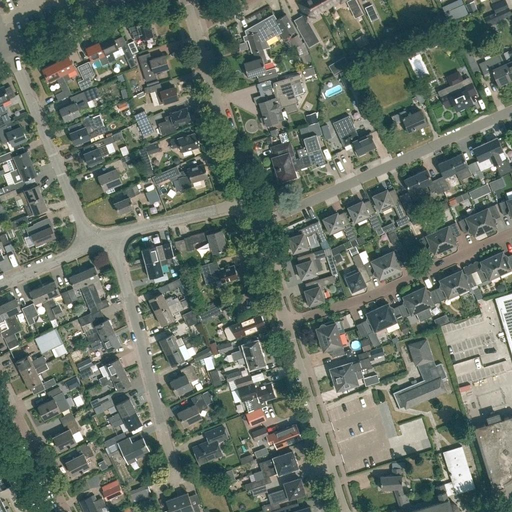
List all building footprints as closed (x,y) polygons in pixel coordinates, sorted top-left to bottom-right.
[(312,15),(320,11),(313,0),(306,0),(306,1),(301,4),(304,8),(303,9),(305,12),(301,14),(306,22),(314,18),(312,15)] [(313,0),(320,11),(331,4),(328,0),(313,0)] [(355,19),(359,16),(363,15),(355,0),(349,0),(346,2),(355,19)] [(464,8),(460,0),(456,0),(447,4),(451,13),(456,11),(459,18),(468,15),(465,8),(464,8)] [(493,6),(496,13),(508,7),(505,1),(493,6)] [(378,18),(372,5),(365,8),(371,22),(378,18)] [(511,13),(510,13),(508,7),(496,13),(499,19),(511,13)] [(286,15),(276,20),(273,15),(245,31),(252,53),(253,52),(256,60),(244,64),(248,76),(249,76),(255,74),(256,73),(258,81),(278,75),(275,67),(266,70),(264,63),(266,62),(262,49),(263,49),(261,43),(279,33),(283,39),(296,32),(286,15)] [(152,37),(150,31),(151,31),(148,21),(128,28),(131,36),(132,36),(134,41),(140,39),(141,41),(152,37)] [(309,23),(299,29),(309,48),(320,42),(309,23)] [(108,63),(109,63),(115,60),(112,52),(118,49),(112,36),(99,42),(108,63)] [(386,50),(394,47),(391,38),(382,42),(386,50)] [(413,40),(400,46),(404,55),(417,48),(413,40)] [(102,66),(108,63),(99,42),(86,48),(92,61),(98,58),(102,66)] [(132,54),(138,52),(133,42),(128,44),(132,54)] [(127,60),(133,58),(127,45),(121,47),(127,60)] [(508,51),(499,55),(504,65),(510,79),(511,78),(511,50),(508,52),(508,51)] [(466,61),(472,59),(468,52),(463,54),(466,61)] [(164,55),(151,59),(149,53),(138,56),(146,81),(156,78),(154,73),(162,70),(162,71),(168,70),(167,68),(168,68),(164,55)] [(510,79),(504,65),(499,55),(480,64),(482,70),(485,75),(493,72),(499,84),(510,79)] [(64,82),(65,82),(70,79),(67,73),(74,69),(67,56),(55,63),(64,82)] [(89,78),(94,75),(92,70),(92,69),(89,62),(82,65),(89,78)] [(71,94),(65,82),(64,82),(55,63),(42,69),(48,82),(56,78),(62,91),(55,95),(58,101),(71,94)] [(93,85),(89,78),(82,65),(77,67),(87,88),(93,85)] [(299,75),(290,77),(274,82),(272,83),(273,94),(274,94),(275,98),(266,100),(264,94),(253,97),(255,105),(260,103),(264,116),(260,118),(264,125),(278,121),(284,119),(281,112),(280,107),(284,106),(285,113),(297,109),(295,103),(297,102),(295,95),(300,94),(296,83),(301,81),(299,75)] [(463,107),(472,103),(469,96),(476,93),(469,78),(438,92),(445,107),(453,104),(456,110),(459,109),(459,110),(464,108),(463,107)] [(162,91),(160,83),(148,87),(150,92),(155,91),(159,105),(178,99),(174,87),(162,91)] [(0,113),(1,116),(5,125),(10,122),(1,103),(9,99),(3,86),(0,87),(0,113)] [(70,98),(73,104),(60,109),(65,121),(80,115),(78,110),(88,106),(86,101),(91,99),(91,98),(98,95),(95,87),(70,98)] [(364,120),(371,117),(366,105),(359,108),(364,120)] [(161,136),(175,132),(174,126),(190,121),(186,109),(170,114),(170,115),(164,117),(165,122),(157,124),(161,136)] [(426,123),(421,110),(408,116),(405,111),(392,117),(395,123),(404,120),(409,131),(426,123)] [(137,123),(148,118),(145,111),(134,116),(137,123)] [(70,133),(75,145),(99,135),(96,129),(103,126),(99,114),(81,122),(83,127),(70,133)] [(359,138),(349,115),(333,123),(344,146),(354,142),(357,150),(356,150),(358,155),(365,152),(365,151),(375,146),(369,133),(359,138)] [(148,118),(137,123),(143,137),(154,131),(148,118)] [(304,148),(306,147),(308,154),(300,156),(301,157),(295,159),(298,169),(314,164),(314,162),(317,162),(319,166),(325,164),(316,136),(322,134),(318,122),(307,126),(310,136),(301,139),(304,148)] [(0,127),(0,138),(2,144),(10,141),(12,146),(26,140),(20,127),(8,132),(6,125),(0,127)] [(246,132),(234,138),(240,149),(252,144),(246,132)] [(198,147),(194,133),(177,138),(178,140),(170,142),(171,149),(180,146),(182,152),(183,156),(191,154),(190,150),(198,147)] [(112,136),(103,139),(93,143),(96,149),(83,154),(88,166),(89,165),(90,167),(96,165),(95,163),(103,160),(102,156),(109,154),(105,145),(114,141),(112,136)] [(485,143),(493,162),(495,165),(501,162),(497,153),(503,151),(497,138),(485,143)] [(295,159),(289,142),(271,148),(274,158),(273,158),(277,173),(276,174),(279,183),(288,180),(287,178),(295,176),(294,171),(298,169),(295,159)] [(149,155),(160,151),(157,143),(146,146),(149,155)] [(486,165),(493,162),(485,143),(473,149),(479,161),(473,164),(476,172),(480,180),(484,178),(480,170),(479,167),(486,164),(486,165)] [(329,154),(334,152),(330,144),(325,146),(329,154)] [(13,170),(32,163),(27,151),(11,158),(9,152),(0,156),(0,163),(9,160),(13,170)] [(476,172),(473,164),(467,166),(461,154),(450,159),(455,172),(459,180),(471,175),(471,174),(476,172)] [(114,191),(112,186),(121,183),(118,174),(125,171),(120,159),(104,166),(107,173),(98,177),(103,190),(105,189),(106,193),(108,194),(114,191)] [(444,178),(444,177),(455,172),(450,159),(438,164),(443,177),(444,178)] [(37,175),(32,163),(13,170),(9,172),(3,174),(8,186),(2,189),(4,194),(15,189),(23,186),(22,183),(24,182),(24,180),(37,175)] [(181,171),(181,172),(183,176),(178,178),(181,190),(193,186),(192,182),(207,178),(203,164),(187,169),(188,169),(181,171)] [(155,185),(180,174),(177,166),(152,177),(155,185)] [(443,192),(438,180),(432,182),(426,169),(415,175),(421,188),(426,186),(427,185),(431,193),(435,191),(437,195),(443,192)] [(424,195),(421,188),(415,175),(404,180),(410,193),(416,190),(419,197),(424,195)] [(449,189),(444,177),(444,178),(443,177),(438,180),(443,192),(449,189)] [(498,188),(495,180),(489,182),(492,191),(498,188)] [(481,186),(485,194),(490,191),(486,184),(481,186)] [(42,197),(37,185),(24,191),(17,194),(15,189),(4,194),(0,195),(0,199),(1,202),(14,197),(15,200),(21,198),(24,204),(42,197)] [(118,214),(119,214),(119,215),(126,213),(125,211),(133,208),(129,198),(134,196),(131,187),(122,191),(125,199),(114,203),(118,214)] [(394,189),(388,192),(387,190),(373,196),(379,210),(381,209),(382,212),(393,206),(399,219),(395,221),(398,226),(408,221),(406,216),(394,189)] [(472,199),(478,197),(475,189),(469,192),(472,199)] [(415,215),(413,211),(415,210),(407,192),(399,196),(407,214),(409,218),(409,217),(410,218),(415,215)] [(42,197),(24,204),(29,216),(34,214),(47,209),(42,197)] [(511,215),(511,216),(511,198),(499,203),(503,216),(508,214),(509,215),(510,215),(511,215)] [(381,227),(369,201),(363,203),(362,201),(348,208),(354,221),(356,220),(357,223),(369,218),(374,230),(375,230),(378,235),(383,233),(380,227),(381,227)] [(446,203),(429,211),(433,218),(450,210),(446,203)] [(500,217),(495,205),(476,213),(484,231),(495,226),(493,223),(494,222),(495,221),(495,220),(495,219),(500,217)] [(415,215),(410,218),(413,225),(429,218),(426,210),(415,215)] [(356,239),(344,212),(338,215),(337,213),(323,219),(329,233),(331,232),(333,234),(344,229),(349,242),(351,246),(357,244),(355,239),(356,239)] [(473,236),(484,231),(476,213),(458,221),(463,233),(469,231),(469,232),(470,232),(471,232),(472,232),(473,236)] [(12,229),(29,222),(26,216),(10,223),(12,229)] [(55,237),(51,226),(48,218),(36,223),(36,224),(25,228),(29,236),(31,235),(35,245),(36,245),(36,246),(43,244),(43,242),(55,237)] [(323,233),(318,221),(298,230),(299,235),(288,238),(293,252),(307,248),(307,246),(309,245),(307,236),(316,232),(317,235),(323,233)] [(455,223),(437,231),(445,249),(455,244),(454,240),(455,240),(455,239),(455,238),(455,237),(460,235),(455,223)] [(387,235),(393,246),(399,243),(394,232),(393,229),(387,231),(388,234),(387,235)] [(226,249),(221,230),(209,234),(208,231),(206,232),(189,236),(190,237),(184,238),(184,239),(175,242),(174,242),(178,254),(187,251),(194,249),(193,244),(209,239),(213,253),(226,249)] [(432,250),(434,254),(445,249),(437,231),(418,239),(424,251),(429,249),(430,250),(431,250),(432,250)] [(176,256),(173,244),(167,246),(169,253),(158,255),(156,247),(142,250),(146,264),(176,256)] [(400,248),(382,256),(390,274),(401,269),(399,266),(399,265),(400,265),(400,264),(400,263),(400,262),(406,260),(400,248)] [(301,279),(315,275),(315,272),(317,272),(314,260),(327,256),(325,249),(297,257),(299,264),(297,264),(301,279)] [(503,255),(502,252),(491,257),(499,275),(511,268),(511,254),(507,257),(506,256),(505,255),(504,255),(503,255)] [(338,254),(334,256),(334,258),(335,261),(337,262),(341,261),(342,259),(340,255),(338,254)] [(369,276),(363,264),(359,254),(352,257),(357,269),(346,274),(347,277),(345,277),(352,291),(365,285),(364,283),(370,280),(369,276)] [(149,278),(163,274),(161,266),(174,262),(174,266),(180,264),(178,256),(176,256),(146,264),(149,278)] [(377,275),(379,279),(390,274),(382,256),(363,264),(369,276),(374,274),(375,275),(376,275),(377,275)] [(481,283),(499,275),(491,257),(480,262),(482,265),(481,266),(481,267),(481,268),(475,271),(481,283)] [(219,269),(216,261),(197,267),(199,273),(202,272),(206,285),(221,280),(222,283),(237,278),(237,277),(238,276),(236,272),(235,271),(234,266),(224,269),(224,267),(219,269)] [(100,309),(100,310),(109,306),(106,299),(101,301),(95,287),(101,285),(99,279),(94,267),(81,272),(97,311),(100,309)] [(450,275),(458,293),(477,285),(471,273),(466,275),(465,275),(465,274),(464,274),(463,274),(462,274),(461,270),(450,275)] [(90,313),(97,311),(81,272),(69,277),(74,289),(80,286),(91,313),(90,313)] [(309,305),(323,301),(323,299),(325,298),(322,286),(335,282),(333,275),(305,283),(307,290),(304,291),(309,305)] [(440,287),(434,289),(440,301),(458,293),(450,275),(439,280),(441,284),(440,284),(440,285),(440,286),(440,287)] [(179,279),(167,284),(170,290),(185,283),(182,277),(179,279)] [(41,286),(53,315),(55,318),(55,317),(59,315),(61,312),(59,308),(56,307),(52,298),(53,298),(52,296),(59,293),(54,281),(41,286)] [(48,317),(53,315),(41,286),(29,292),(34,304),(41,301),(42,303),(48,317)] [(426,290),(424,287),(413,292),(426,319),(432,316),(428,307),(440,301),(434,289),(429,292),(429,291),(428,291),(427,290),(426,290)] [(66,291),(71,302),(77,300),(73,289),(66,291)] [(66,304),(71,302),(66,291),(61,293),(66,304)] [(403,303),(403,304),(398,306),(403,318),(415,313),(419,322),(426,319),(413,292),(403,297),(404,300),(404,301),(403,301),(403,302),(403,303)] [(179,301),(177,297),(170,301),(171,304),(167,305),(162,293),(149,299),(155,312),(179,301)] [(511,293),(495,299),(511,355),(511,293)] [(480,296),(475,297),(478,316),(484,315),(480,296)] [(15,325),(17,331),(20,330),(13,314),(20,310),(14,299),(3,304),(13,326),(15,325)] [(161,325),(174,319),(171,313),(177,310),(176,307),(181,305),(179,301),(155,312),(161,325)] [(208,310),(218,306),(216,302),(207,307),(208,310)] [(32,318),(33,318),(38,315),(33,303),(27,306),(32,318)] [(377,308),(385,326),(403,318),(398,306),(393,308),(392,308),(391,307),(390,307),(389,307),(388,303),(377,308)] [(0,305),(0,319),(3,318),(4,320),(6,324),(8,328),(0,331),(6,343),(16,339),(13,333),(17,331),(15,325),(13,326),(3,304),(0,305)] [(218,306),(208,310),(209,310),(208,311),(207,312),(207,313),(198,317),(200,321),(211,316),(211,317),(222,311),(219,305),(218,306)] [(35,322),(33,318),(32,318),(27,306),(22,309),(29,325),(35,322)] [(361,323),(367,334),(385,326),(377,308),(366,313),(368,317),(367,317),(367,318),(366,319),(366,320),(367,320),(361,323)] [(100,309),(97,311),(90,313),(90,314),(78,318),(82,326),(91,322),(96,332),(86,337),(90,344),(114,332),(107,319),(104,321),(100,310),(100,309)] [(185,321),(196,315),(193,310),(190,312),(182,315),(185,321)] [(264,326),(260,314),(231,326),(235,338),(258,330),(257,329),(264,326)] [(196,315),(185,321),(188,327),(199,322),(196,315)] [(316,328),(319,340),(338,334),(334,320),(322,324),(321,324),(321,325),(320,325),(320,326),(320,327),(316,328)] [(361,337),(367,334),(361,323),(356,325),(361,337)] [(403,334),(409,332),(405,323),(399,326),(403,334)] [(67,352),(62,343),(60,339),(56,328),(36,338),(42,352),(51,348),(56,358),(67,352)] [(90,344),(93,351),(104,345),(107,351),(120,345),(114,332),(90,344)] [(172,334),(159,341),(165,353),(183,345),(181,340),(180,338),(175,341),(172,334)] [(344,353),(338,334),(319,340),(323,351),(327,350),(327,351),(328,351),(329,352),(330,352),(332,357),(344,353)] [(258,340),(242,345),(238,346),(240,351),(231,354),(234,362),(238,360),(246,358),(261,353),(258,340)] [(415,365),(417,365),(432,360),(426,340),(409,345),(415,365)] [(233,349),(230,342),(216,346),(215,342),(210,344),(210,346),(213,355),(219,353),(233,349)] [(183,345),(165,353),(171,366),(189,357),(186,349),(183,345)] [(382,347),(370,350),(373,358),(385,355),(382,347)] [(196,362),(209,355),(206,349),(193,355),(196,362)] [(261,353),(246,358),(238,360),(239,365),(246,363),(248,370),(249,369),(249,370),(265,365),(261,353)] [(21,375),(45,363),(46,363),(42,355),(30,361),(28,356),(15,362),(21,375)] [(346,374),(361,370),(367,368),(367,370),(372,368),(369,358),(331,370),(332,374),(332,379),(342,375),(342,377),(347,376),(346,374)] [(80,371),(92,365),(89,359),(77,366),(80,371)] [(99,379),(101,383),(124,372),(119,359),(106,365),(108,371),(105,373),(106,375),(99,379)] [(432,360),(417,365),(423,380),(417,383),(415,380),(410,382),(412,385),(393,393),(400,409),(405,407),(405,408),(446,391),(441,380),(447,377),(441,363),(435,366),(433,360),(432,360)] [(45,363),(21,375),(27,388),(40,381),(37,374),(48,369),(47,367),(50,366),(48,362),(46,363),(45,363)] [(212,362),(205,365),(207,371),(214,368),(212,362)] [(176,395),(192,387),(189,383),(197,379),(190,365),(180,370),(182,375),(170,382),(176,395)] [(90,368),(79,373),(82,379),(93,374),(90,368)] [(342,375),(332,379),(335,382),(337,390),(357,384),(356,380),(364,378),(361,370),(346,374),(347,376),(342,377),(342,375)] [(227,382),(234,380),(241,377),(239,371),(225,375),(227,382)] [(130,385),(124,372),(101,383),(102,386),(110,383),(111,386),(114,384),(117,391),(130,385)] [(365,386),(379,382),(377,374),(363,379),(365,386)] [(241,377),(234,380),(241,400),(244,399),(247,411),(253,409),(253,410),(266,405),(265,400),(275,397),(271,383),(260,386),(259,381),(253,383),(250,375),(241,377)] [(77,377),(66,383),(70,390),(81,385),(77,377)] [(45,390),(56,384),(53,378),(42,384),(45,390)] [(44,419),(60,411),(59,411),(68,407),(64,399),(58,387),(47,393),(50,400),(37,406),(44,419)] [(208,391),(200,394),(206,405),(213,402),(208,391)] [(101,405),(112,400),(109,394),(99,399),(99,398),(90,402),(93,408),(101,405)] [(198,412),(207,408),(206,405),(200,394),(191,399),(194,405),(178,413),(184,426),(201,418),(198,412)] [(111,423),(135,412),(129,399),(116,405),(119,413),(114,415),(114,416),(108,419),(111,423)] [(112,400),(101,405),(104,411),(115,406),(112,400)] [(511,407),(510,403),(503,405),(506,414),(511,411),(511,407)] [(250,427),(266,421),(260,408),(245,414),(250,427)] [(74,418),(82,415),(80,410),(72,413),(74,418)] [(135,412),(111,423),(113,428),(124,423),(128,431),(141,425),(135,412)] [(504,485),(502,480),(506,479),(507,479),(510,476),(511,475),(511,416),(503,419),(500,420),(498,415),(488,418),(489,423),(489,424),(474,428),(492,488),(504,485)] [(53,438),(60,451),(76,442),(72,435),(80,431),(74,419),(62,425),(66,432),(53,438)] [(55,424),(48,425),(50,433),(57,432),(55,424)] [(276,449),(301,439),(295,424),(270,434),(276,449)] [(199,465),(222,456),(217,442),(227,438),(223,426),(205,433),(208,442),(192,448),(199,465)] [(104,442),(106,448),(117,442),(115,437),(104,442)] [(118,443),(122,451),(128,463),(149,453),(148,450),(143,438),(131,444),(129,438),(118,443)] [(109,457),(122,451),(118,443),(117,442),(106,448),(105,449),(109,457)] [(72,476),(89,467),(85,459),(93,455),(87,443),(76,449),(79,456),(66,463),(72,476)] [(444,486),(447,497),(455,494),(456,495),(475,489),(462,447),(443,453),(449,474),(449,475),(450,475),(452,483),(444,486)] [(265,469),(295,460),(292,452),(273,458),(273,459),(261,463),(264,470),(265,469)] [(104,460),(98,463),(101,470),(107,468),(104,460)] [(250,489),(265,485),(265,484),(271,482),(269,476),(278,473),(278,474),(297,468),(295,460),(265,469),(264,470),(253,473),(256,480),(244,484),(246,491),(250,489)] [(0,511),(5,511),(0,500),(0,490),(10,486),(1,468),(0,468),(0,511)] [(398,502),(408,499),(406,494),(403,494),(401,487),(400,474),(399,468),(392,468),(392,475),(380,476),(381,489),(393,488),(398,502)] [(271,505),(289,499),(304,494),(300,479),(284,483),(286,489),(268,495),(271,505)] [(102,492),(106,501),(123,494),(118,484),(102,492)] [(265,485),(250,489),(253,496),(267,491),(265,485)] [(448,499),(447,497),(444,486),(443,485),(435,488),(438,496),(431,498),(432,501),(412,507),(411,504),(409,505),(408,499),(398,502),(400,509),(396,510),(394,510),(391,511),(389,511),(458,511),(458,510),(458,509),(458,507),(457,506),(456,505),(454,504),(452,504),(451,504),(450,504),(449,499),(448,499)] [(144,486),(128,492),(133,505),(149,498),(144,486)] [(176,497),(181,511),(199,511),(197,504),(191,506),(187,493),(176,497)] [(96,501),(93,495),(79,502),(83,511),(101,511),(99,508),(105,506),(102,499),(96,501)] [(169,511),(181,511),(176,497),(166,501),(169,511)] [(311,511),(310,507),(310,506),(299,509),(297,503),(273,511),(311,511)]
